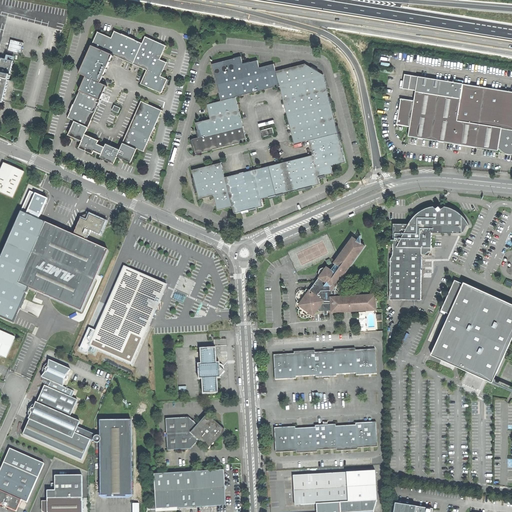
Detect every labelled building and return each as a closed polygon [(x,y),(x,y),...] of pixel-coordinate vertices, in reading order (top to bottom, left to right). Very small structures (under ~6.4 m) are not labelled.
[(98,32),(92,46),(112,55),(114,56),(124,60),(126,61),(132,63),(133,64),(139,50),(142,43),(114,31),(111,38),(98,32)] [(145,37),(142,43),(139,50),(160,59),(166,46),(145,37)] [(79,73),(86,76),(100,83),(104,74),(110,61),(112,55),(92,46),(79,73)] [(167,62),(160,59),(139,50),(133,64),(134,64),(140,67),(147,70),(161,76),(167,62)] [(0,101),(3,102),(13,60),(0,57),(0,101)] [(236,97),(250,93),(243,64),(241,57),(212,64),(221,101),(236,97)] [(250,93),(280,86),(276,71),(274,64),(259,68),(257,60),(243,64),(250,93)] [(276,71),(280,86),(324,75),(305,64),(276,71)] [(168,79),(161,76),(147,70),(144,77),(141,83),(141,84),(162,93),(168,79)] [(294,144),(309,140),(339,133),(324,75),(280,86),(285,108),(286,112),(294,144)] [(411,127),(409,136),(499,150),(499,149),(500,149),(502,151),(505,153),(508,154),(511,154),(511,153),(511,91),(405,75),(402,89),(415,91),(416,91),(415,100),(401,98),(397,125),(411,127)] [(68,118),(74,121),(88,127),(89,127),(92,120),(98,106),(107,85),(100,83),(86,76),(68,118)] [(240,112),(236,97),(221,101),(206,105),(210,119),(240,112)] [(137,149),(144,152),(162,110),(141,101),(123,143),(137,149)] [(243,126),(240,112),(210,119),(196,123),(199,137),(243,126)] [(68,135),(82,141),(85,134),(88,127),(74,121),(68,135)] [(247,141),(243,126),(199,137),(192,139),(196,154),(247,141)] [(262,130),(263,137),(274,134),(272,128),(262,130)] [(339,133),(309,140),(313,155),(318,177),(333,173),(332,166),(346,162),(339,133)] [(93,154),(95,151),(98,144),(99,140),(85,134),(82,141),(79,148),(93,154)] [(131,163),(137,149),(123,143),(120,150),(117,157),(131,163)] [(98,153),(102,154),(105,147),(98,144),(95,151),(98,153)] [(114,164),(117,157),(120,150),(106,144),(105,147),(102,154),(100,158),(114,164)] [(313,155),(255,170),(262,199),(320,184),(318,177),(313,155)] [(0,171),(0,192),(13,198),(25,172),(15,168),(4,163),(0,171)] [(222,163),(192,170),(196,185),(225,177),(222,163)] [(255,170),(225,177),(233,207),(234,214),(264,206),(262,199),(255,170)] [(233,207),(225,177),(196,185),(198,192),(199,200),(214,196),(217,211),(233,207)] [(21,211),(39,219),(48,198),(30,189),(21,211)] [(390,259),(389,300),(421,300),(421,266),(422,247),(431,248),(431,232),(445,232),(463,233),(467,225),(469,225),(465,219),(462,215),(456,211),(449,208),(444,206),(440,208),(439,207),(438,206),(436,207),(436,208),(434,207),(434,206),(427,208),(422,209),(418,212),(414,215),(412,218),(410,221),(408,223),(393,224),(392,255),(390,259)] [(45,222),(39,219),(21,211),(20,210),(0,255),(0,315),(13,321),(28,287),(18,283),(45,222)] [(81,215),(73,234),(87,241),(91,231),(101,235),(106,222),(97,218),(87,214),(81,215)] [(50,297),(81,311),(97,277),(108,250),(87,241),(73,234),(45,222),(18,283),(28,287),(37,292),(50,297)] [(319,274),(320,275),(319,276),(322,278),(320,281),(317,279),(309,291),(310,291),(312,288),(314,290),(313,292),(317,295),(321,290),(335,290),(335,287),(342,277),(341,276),(345,270),(346,271),(364,245),(361,242),(360,235),(357,239),(352,236),(334,262),(335,262),(331,269),(327,266),(326,267),(325,267),(323,267),(321,268),(320,269),(319,271),(319,273),(319,274)] [(125,268),(96,333),(89,330),(81,349),(88,352),(91,347),(133,366),(166,289),(163,284),(125,268)] [(511,305),(455,280),(441,310),(450,315),(432,355),(478,376),(493,382),(511,339),(511,305)] [(299,305),(314,315),(318,310),(320,309),(320,311),(324,311),(325,313),(328,313),(328,311),(332,311),(332,312),(377,310),(376,295),(339,296),(336,297),(335,290),(321,290),(317,295),(313,292),(314,290),(312,288),(310,291),(309,291),(299,305)] [(173,299),(178,302),(182,293),(177,291),(173,299)] [(187,295),(182,293),(178,302),(183,304),(187,295)] [(15,337),(0,330),(0,355),(1,356),(6,358),(15,337)] [(275,369),(276,379),(297,378),(297,376),(316,375),(316,377),(324,377),(324,379),(329,378),(329,376),(337,376),(337,374),(356,373),(357,375),(377,374),(376,349),(372,349),(372,350),(369,350),(362,350),(362,351),(359,351),(359,350),(355,350),(355,348),(352,348),(352,349),(349,349),(342,349),(342,350),(339,350),(339,349),(335,349),(335,351),(332,351),(332,352),(329,352),(322,352),(322,353),(319,353),(319,352),(315,352),(315,350),(312,351),(308,352),(308,351),(302,351),(302,352),(298,352),(298,351),(294,351),(294,354),(291,354),(291,355),(288,355),(288,354),(282,354),(282,355),(279,355),(279,354),(275,354),(275,365),(276,364),(276,367),(276,369),(275,369)] [(216,349),(202,349),(203,364),(200,365),(201,378),(204,378),(205,393),(218,393),(217,378),(220,377),(220,376),(220,367),(219,363),(216,364),(216,349)] [(75,392),(64,387),(65,380),(67,379),(68,378),(68,377),(68,376),(67,375),(72,369),(49,360),(49,362),(48,368),(47,368),(46,368),(45,370),(45,371),(46,372),(43,376),(42,377),(49,380),(47,386),(45,385),(41,395),(37,403),(36,402),(29,419),(30,420),(74,439),(76,434),(79,428),(81,422),(71,417),(78,400),(73,397),(75,392)] [(189,417),(166,419),(168,450),(191,449),(199,440),(209,450),(215,444),(222,435),(219,432),(222,428),(213,420),(207,415),(198,425),(189,417)] [(30,420),(24,435),(82,460),(91,440),(76,434),(74,439),(30,420)] [(96,436),(94,436),(95,435),(79,428),(76,434),(91,440),(92,441),(94,440),(94,442),(96,444),(98,444),(100,443),(101,496),(107,496),(107,498),(126,497),(126,496),(132,496),(131,420),(100,421),(100,437),(98,436),(96,436)] [(213,420),(222,428),(219,432),(222,435),(215,444),(225,433),(227,431),(213,420)] [(295,427),(275,428),(275,437),(276,437),(277,440),(277,442),(276,442),(276,452),(280,452),(280,451),(283,451),(283,452),(290,452),(290,451),(293,450),(293,451),(297,451),(297,453),(300,453),(300,452),(303,452),(303,453),(310,453),(310,452),(314,451),(314,452),(317,452),(317,450),(320,450),(320,449),(323,449),(323,450),(329,449),(329,448),(332,448),(333,449),(337,449),(337,451),(340,451),(340,450),(351,450),(351,449),(354,449),(354,450),(358,450),(358,447),(361,447),(361,446),(364,446),(364,447),(370,447),(370,446),(374,446),(374,447),(377,446),(376,422),(355,423),(355,425),(336,426),(336,424),(328,424),(328,423),(323,423),(323,425),(315,425),(315,428),(295,428),(295,427)] [(44,464),(10,449),(4,462),(38,477),(44,464)] [(0,504),(4,507),(16,511),(21,501),(27,503),(38,477),(4,462),(0,471),(0,504)] [(225,470),(155,474),(156,501),(156,509),(191,507),(227,505),(226,490),(227,489),(227,486),(225,485),(225,470)] [(294,491),(295,505),(355,502),(354,494),(348,494),(347,472),(293,475),(294,491)] [(47,491),(47,499),(82,498),(82,475),(55,476),(55,483),(55,491),(51,491),(47,491)] [(82,511),(82,498),(47,499),(47,501),(42,501),(42,508),(47,508),(47,511),(82,511)]
